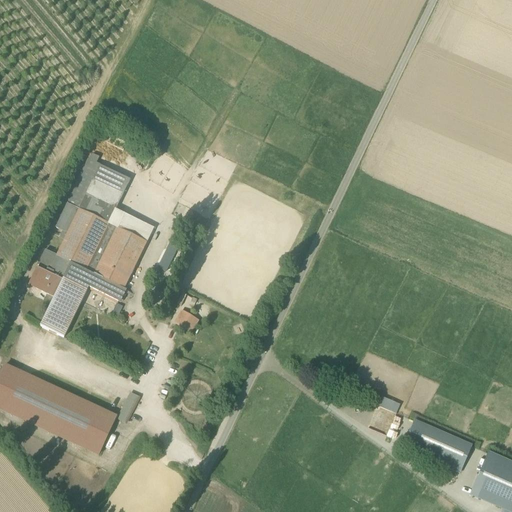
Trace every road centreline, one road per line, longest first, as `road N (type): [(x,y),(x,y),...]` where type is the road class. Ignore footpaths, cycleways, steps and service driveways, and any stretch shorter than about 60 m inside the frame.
road 1 (unclassified): [(433,0),(185,511)]
road 2 (unknown): [(261,354),(492,511)]
